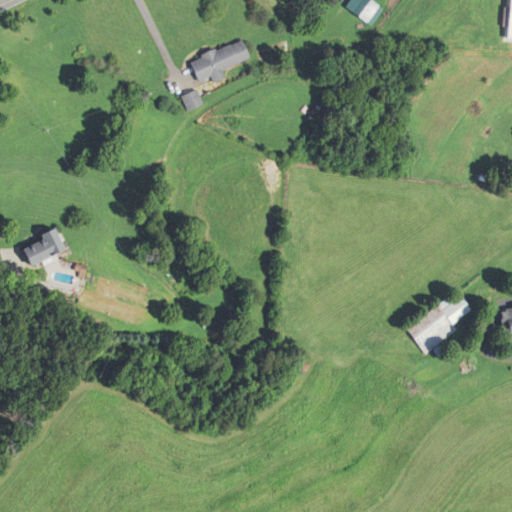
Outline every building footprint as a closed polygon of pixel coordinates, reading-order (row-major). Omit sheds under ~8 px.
[(367,26),(380,9),(367,0),(347,0),(342,8),(367,26)] [(189,61),(197,83),(210,78),(213,84),(226,79),(222,70),(251,60),(244,41),(189,61)] [(185,110),(200,104),(195,92),(181,98),(185,110)] [(21,246),(29,268),(69,253),(61,232),(21,246)] [(458,330),(453,323),(469,311),(459,296),(450,303),(447,298),(405,328),(425,355),(458,330)] [(511,308),(497,311),(502,342),(510,340),(511,351),(511,308)]
